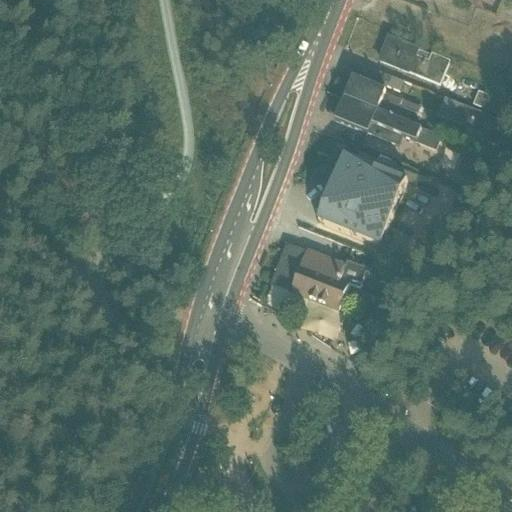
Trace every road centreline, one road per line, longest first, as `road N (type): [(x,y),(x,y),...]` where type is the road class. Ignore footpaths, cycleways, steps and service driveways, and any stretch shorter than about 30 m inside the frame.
road 1 (residential): [(511,503),(224,318)]
road 2 (secondary): [(224,318),(278,179),(314,43)]
road 3 (secondary): [(314,43),(270,119),(199,305)]
road 4 (secondary): [(199,305),(161,444),(129,511)]
road 5 (secondary): [(162,511),(196,427),(224,318)]
